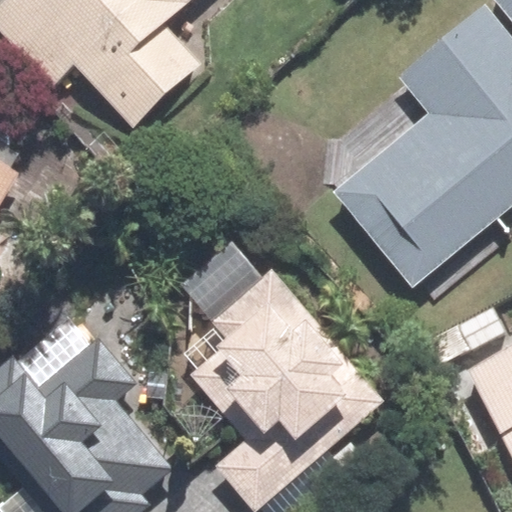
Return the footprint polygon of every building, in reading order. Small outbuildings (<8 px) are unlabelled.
[(204,0),(23,0),(0,22),(0,33),(58,96),(83,72),(142,134),(206,73),(169,34),(204,0)] [(511,0),(492,0),(511,21),(511,0)] [(511,215),(511,35),(493,10),(402,79),(437,125),(338,200),(409,294),(511,215)] [(155,153),(109,150),(106,198),(152,201),(155,153)] [(0,224),(32,172),(0,152),(0,224)] [(397,409),(250,245),(191,298),(220,331),(184,363),(252,439),(221,467),(261,511),(315,511),(370,464),(355,447),(397,409)] [(493,308),(420,345),(435,373),(507,337),(493,308)] [(83,309),(0,381),(0,442),(37,485),(5,511),(157,511),(161,509),(150,496),(177,473),(124,411),(151,387),(83,309)] [(511,351),(470,373),(511,454),(511,351)]
